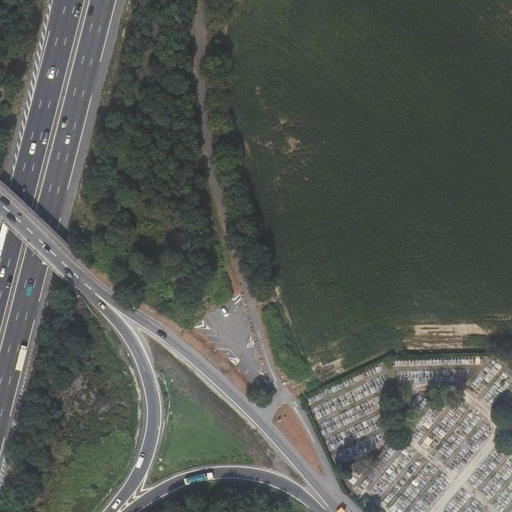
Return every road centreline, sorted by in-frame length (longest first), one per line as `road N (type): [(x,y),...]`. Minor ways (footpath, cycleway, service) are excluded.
road 1 (motorway): [(0,415),(105,0)]
road 2 (motorway): [(336,511),(225,388),(158,330),(101,299)]
road 3 (motorway): [(68,0),(0,270)]
road 4 (motorway): [(116,511),(144,460),(153,409),(139,356),(101,299)]
road 5 (motorway): [(125,511),(184,479),(220,473),(279,482),(323,511)]
road 6 (motorway): [(101,299),(0,207)]
